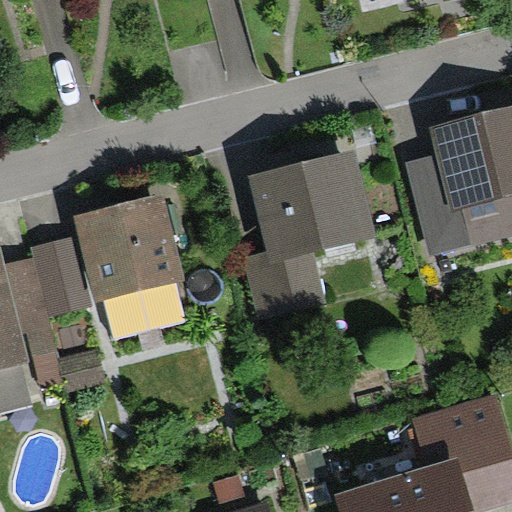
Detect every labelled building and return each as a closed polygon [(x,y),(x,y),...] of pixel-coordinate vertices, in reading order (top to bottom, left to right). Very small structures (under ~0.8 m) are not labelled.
[(511,201),(511,126),(441,145),(446,164),(412,173),(434,256),(511,235),(511,214),(509,202),(511,201)] [(371,244),(356,174),(262,195),(278,267),(249,273),(260,321),(324,307),(313,257),(371,244)] [(159,217),(87,230),(101,310),(174,297),(159,217)] [(83,310),(67,252),(35,261),(51,319),(83,310)] [(21,253),(0,257),(0,373),(45,364),(21,253)] [(449,480),(354,511),(461,511),(460,509),(492,498),(475,444),(441,455),(449,480)]
